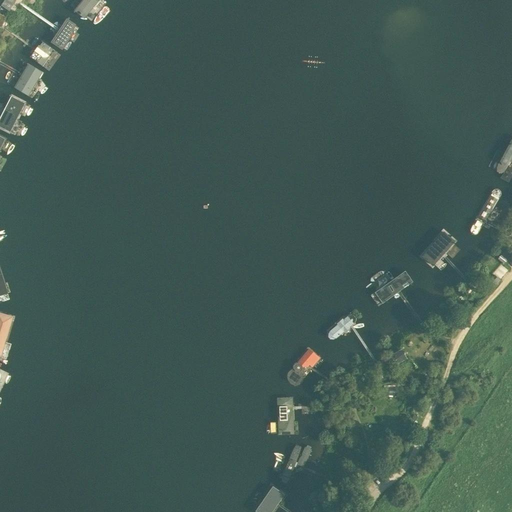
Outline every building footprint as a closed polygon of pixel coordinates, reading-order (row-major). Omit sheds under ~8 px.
[(14,0),(4,0),(1,5),(9,10),(15,1),(14,0)] [(81,0),(72,14),(81,21),(96,0),(81,0)] [(54,10),(39,34),(49,41),(64,16),(54,10)] [(37,42),(25,58),(41,70),(53,53),(37,42)] [(23,97),(37,75),(24,65),(10,90),(23,97)] [(5,97),(0,106),(0,129),(9,134),(24,106),(5,97)] [(494,172),(503,177),(511,160),(511,138),(494,172)] [(493,190),(469,232),(479,238),(503,195),(499,191),(493,190)] [(447,237),(430,266),(436,270),(454,241),(447,237)] [(500,255),(497,258),(503,264),(506,260),(500,255)] [(0,299),(8,297),(0,267),(0,299)] [(403,271),(372,294),(381,307),(412,284),(403,271)] [(491,280),(486,285),(490,289),(498,280),(494,276),(491,280)] [(0,314),(0,358),(1,359),(14,319),(0,314)] [(342,357),(366,334),(358,325),(334,349),(336,355),(342,357)] [(301,384),(321,361),(307,350),(285,377),(285,381),(287,385),(290,386),(294,386),(298,386),(301,384)] [(397,363),(405,359),(401,350),(393,355),(397,363)] [(394,393),(393,386),(381,388),(383,395),(394,393)] [(297,436),(295,398),(277,399),(279,437),(297,436)] [(303,449),(294,446),(280,481),(289,485),(303,449)] [(360,479),(360,478),(352,473),(348,479),(356,485),(360,479)] [(278,488),(265,511),(276,511),(287,493),(278,488)]
